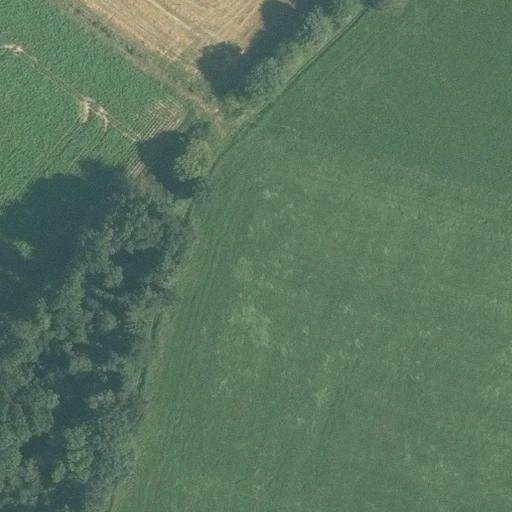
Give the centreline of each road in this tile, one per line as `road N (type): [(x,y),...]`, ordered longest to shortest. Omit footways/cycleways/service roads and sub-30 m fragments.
road 1 (track): [(384,0),(250,144),(208,204),(104,511)]
road 2 (track): [(250,144),(44,0)]
